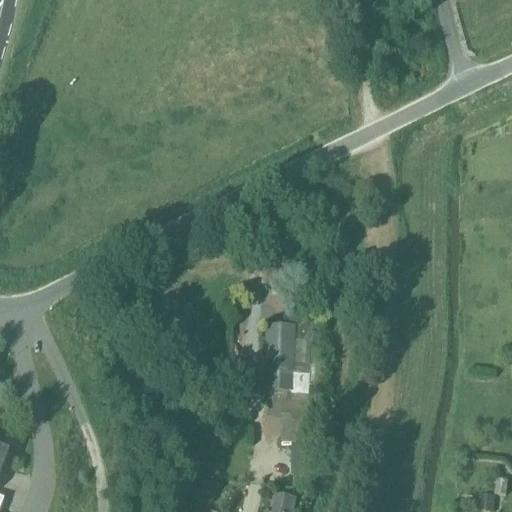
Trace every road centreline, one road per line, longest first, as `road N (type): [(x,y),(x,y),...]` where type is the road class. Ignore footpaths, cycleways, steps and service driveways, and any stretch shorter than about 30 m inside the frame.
road 1 (track): [(350,0),(383,240),(377,400),(362,511)]
road 2 (unclassified): [(22,310),(467,85)]
road 3 (unclassified): [(30,511),(42,480),(41,415),(22,310)]
